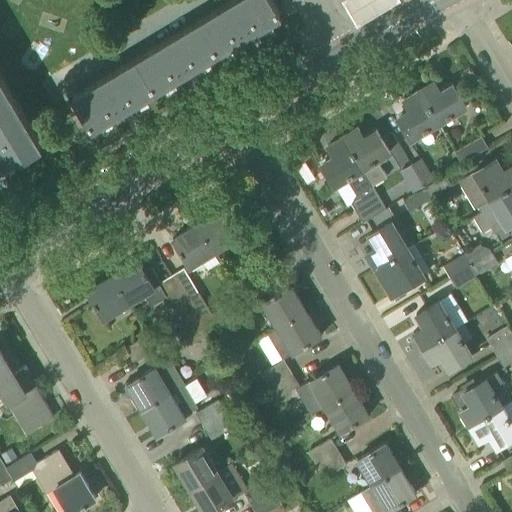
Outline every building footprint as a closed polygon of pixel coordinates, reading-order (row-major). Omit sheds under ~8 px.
[(230,0),(197,20),(217,52),(279,14),(270,0),(230,0)] [(393,0),(347,0),(361,21),(393,0)] [(154,90),(182,73),(217,52),(197,20),(135,58),(154,90)] [(154,90),(135,58),(72,96),(91,128),(154,90)] [(433,80),(418,90),(437,123),(466,105),(452,83),(439,90),(433,80)] [(0,83),(0,149),(9,164),(41,145),(3,82),(0,83)] [(409,140),(437,123),(418,90),(402,99),(408,110),(396,117),(409,140)] [(341,136),(372,186),(387,176),(376,160),(389,152),(375,129),(362,137),(356,127),(341,136)] [(453,150),(460,162),(486,146),(479,134),(453,150)] [(385,207),(372,186),(341,136),(326,145),(332,155),(319,163),(334,187),(347,178),(356,194),(351,203),(362,221),(385,207)] [(433,178),(421,157),(410,164),(423,184),(433,178)] [(471,173),(458,181),(474,208),(511,185),(511,163),(502,169),(495,157),(470,172),(471,173)] [(410,164),(399,170),(412,191),(423,184),(410,164)] [(310,168),(302,173),(309,184),(317,179),(310,168)] [(452,186),(445,175),(424,187),(431,198),(452,186)] [(489,226),(493,234),(503,228),(503,229),(511,223),(511,185),(474,208),(475,208),(477,207),(479,210),(470,216),(479,231),(489,226)] [(409,211),(431,198),(424,187),(403,200),(409,211)] [(224,208),(198,224),(215,253),(228,245),(236,259),(252,249),(242,232),(239,234),(224,208)] [(365,252),(375,268),(407,249),(390,220),(367,234),(374,246),(365,252)] [(189,268),(215,253),(198,224),(172,239),(189,268)] [(470,264),(491,252),(488,247),(479,244),(464,253),(470,264)] [(424,277),(407,249),(375,268),(391,296),(424,277)] [(477,276),(498,263),(491,252),(470,264),(477,276)] [(464,253),(443,266),(450,277),(470,264),(464,253)] [(137,259),(111,275),(129,304),(144,295),(151,307),(166,298),(185,328),(198,321),(171,276),(161,282),(151,266),(144,271),(137,259)] [(450,277),(457,288),(477,276),(470,264),(450,277)] [(211,312),(184,268),(171,276),(198,321),(211,312)] [(232,282),(240,295),(262,281),(255,268),(232,282)] [(129,304),(111,275),(85,290),(103,319),(129,304)] [(260,302),(275,328),(305,309),(290,284),(260,302)] [(422,347),(456,326),(440,298),(415,313),(423,327),(413,332),(422,347)] [(206,334),(228,321),(219,307),(211,312),(198,321),(206,334)] [(305,309),(275,328),(267,333),(282,359),(321,335),(305,309)] [(176,334),(185,347),(206,334),(198,321),(185,328),(176,334)] [(507,325),(486,338),(497,356),(511,346),(511,334),(511,333),(507,325)] [(456,326),(422,347),(431,362),(441,356),(449,369),(473,355),(456,326)] [(155,347),(147,334),(125,348),(133,361),(155,347)] [(511,346),(497,356),(504,366),(511,361),(511,346)] [(27,432),(53,416),(35,386),(37,384),(25,364),(13,372),(0,350),(0,391),(7,402),(8,401),(27,432)] [(246,364),(241,352),(226,360),(231,371),(246,364)] [(185,383),(169,358),(126,384),(141,409),(171,391),(172,392),(185,383)] [(291,373),(283,359),(261,373),(269,386),(291,373)] [(311,414),(323,406),(353,388),(337,363),(295,389),(311,414)] [(504,405),(497,394),(505,381),(501,379),(497,371),(487,377),(486,375),(451,396),(469,426),(504,405)] [(277,399),(299,385),(291,373),(269,386),(277,399)] [(368,414),(353,388),(323,406),(339,432),(368,414)] [(172,392),(171,391),(141,409),(157,435),(187,417),(172,392)] [(218,399),(196,412),(204,425),(226,412),(218,399)] [(511,437),(511,419),(504,405),(469,426),(478,441),(488,434),(496,448),(511,437)] [(204,425),(212,438),(234,425),(226,412),(204,425)] [(338,451),(330,438),(308,451),(316,464),(338,451)] [(357,459),(372,484),(400,467),(385,442),(357,459)] [(188,487),(218,470),(203,444),(173,462),(188,487)] [(8,463),(17,458),(11,448),(3,453),(8,463)] [(56,449),(37,461),(31,452),(6,467),(13,478),(14,480),(32,469),(47,492),(54,488),(68,511),(73,511),(96,498),(79,471),(68,478),(59,463),(63,460),(56,449)] [(324,477),(346,464),(338,451),(316,464),(324,477)] [(506,471),(511,468),(511,454),(500,461),(506,471)] [(0,483),(1,485),(13,478),(6,467),(0,456),(0,483)] [(203,511),(207,511),(243,491),(247,488),(231,462),(218,470),(188,487),(203,511)] [(400,467),(372,484),(360,491),(372,511),(384,511),(416,493),(400,467)] [(251,503),(273,490),(265,477),(247,488),(243,491),(251,503)] [(267,511),(281,504),(273,490),(251,503),(256,511),(267,511)] [(0,511),(20,511),(10,494),(0,500),(0,511)]
